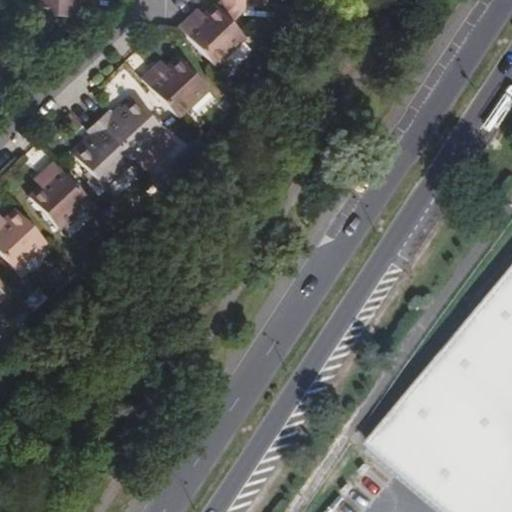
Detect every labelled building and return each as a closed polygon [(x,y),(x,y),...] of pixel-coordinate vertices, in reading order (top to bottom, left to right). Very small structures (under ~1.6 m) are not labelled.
[(29,0),(29,16),(75,17),(75,2),(75,0),(29,0)] [(232,23),(245,10),(221,0),(203,17),(195,24),(189,18),(178,28),(215,67),(246,37),(232,23)] [(220,0),(221,0),(245,10),(245,0),(220,0)] [(195,24),(203,17),(197,10),(189,18),(195,24)] [(140,79),(176,117),(207,89),(178,57),(167,66),(158,75),(152,69),(140,79)] [(158,75),(167,66),(161,60),(152,69),(158,75)] [(97,120),(133,158),(163,129),(134,98),(122,110),(114,117),(108,110),(97,120)] [(116,103),(108,110),(114,117),(122,110),(116,103)] [(102,188),(133,158),(97,120),(86,131),(92,138),(83,146),(73,156),(102,188)] [(92,138),(86,131),(77,140),(83,146),(92,138)] [(89,200),(53,162),(42,172),(48,178),(40,186),(28,198),(58,230),(89,200)] [(48,178),(42,172),(34,180),(40,186),(48,178)] [(45,241),(15,209),(4,220),(0,224),(0,255),(14,271),(45,241)] [(511,511),(511,268),(369,433),(460,511),(511,511)]
